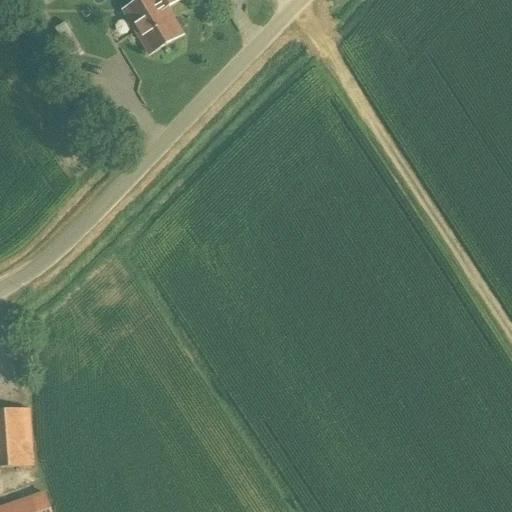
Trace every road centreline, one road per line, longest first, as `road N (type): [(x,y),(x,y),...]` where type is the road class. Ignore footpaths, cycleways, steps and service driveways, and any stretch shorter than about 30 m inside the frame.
road 1 (unclassified): [(0,290),(43,265),(317,0)]
road 2 (track): [(313,4),(511,319)]
